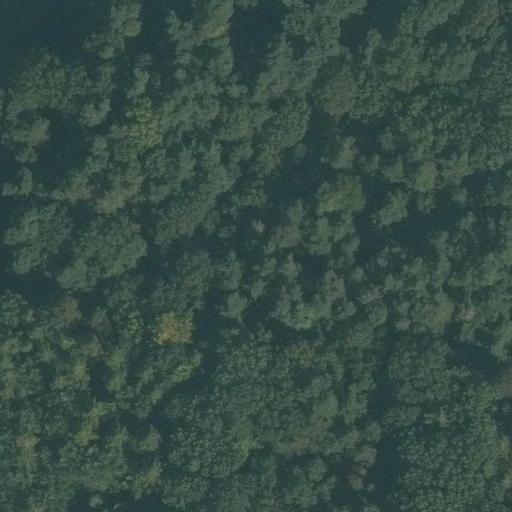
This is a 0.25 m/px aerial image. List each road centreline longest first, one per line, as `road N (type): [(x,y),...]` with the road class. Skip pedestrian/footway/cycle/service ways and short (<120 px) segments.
road 1 (track): [(0,293),(271,340)]
road 2 (track): [(271,340),(511,372)]
road 3 (track): [(250,511),(271,340)]
